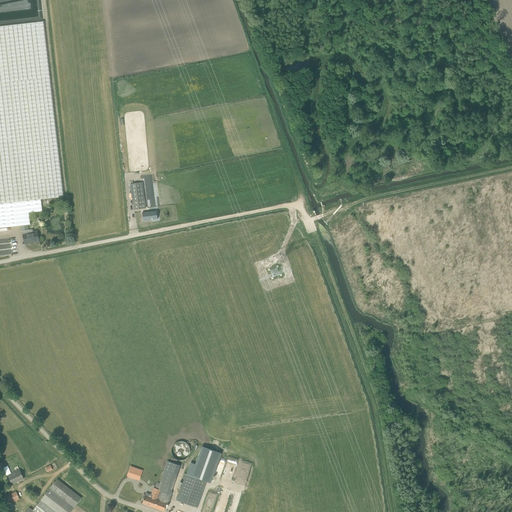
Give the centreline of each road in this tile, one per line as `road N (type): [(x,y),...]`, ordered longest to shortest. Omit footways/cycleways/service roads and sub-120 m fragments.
road 1 (track): [(395,511),(379,406),(310,220)]
road 2 (unclassified): [(154,511),(96,484),(0,386)]
road 3 (track): [(323,215),(379,194),(511,168)]
road 4 (track): [(143,234),(282,205),(310,220)]
road 5 (unclassified): [(0,263),(143,234)]
